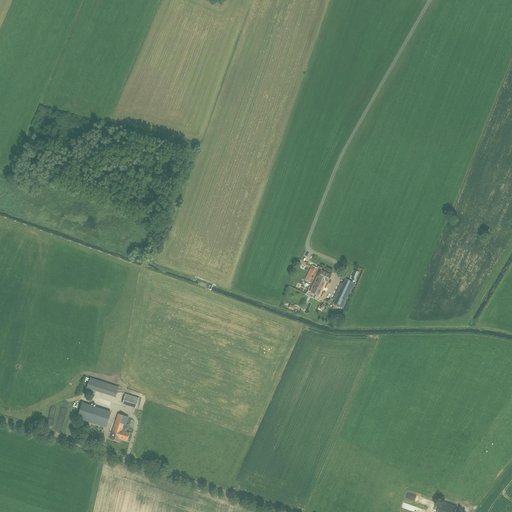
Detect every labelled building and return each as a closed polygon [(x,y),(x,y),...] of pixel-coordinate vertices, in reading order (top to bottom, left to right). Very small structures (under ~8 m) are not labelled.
[(312,266),(306,279),(304,282),(306,283),(305,284),(305,285),(306,286),(307,286),(308,284),(310,285),(311,282),(315,274),(317,275),(309,292),(320,296),(327,281),(328,282),(331,275),(312,266)] [(334,300),(345,305),(353,289),(341,283),(334,300)] [(118,387),(90,377),(87,387),(115,396),(118,387)] [(139,398),(125,394),(122,403),(136,407),(139,398)] [(106,427),(110,412),(82,403),(77,418),(106,427)] [(130,433),(122,430),(124,424),(127,425),(129,417),(118,413),(112,432),(113,432),(111,439),(118,442),(120,438),(128,440),(130,433)] [(406,493),(404,498),(428,507),(430,502),(406,493)] [(441,501),(436,511),(453,511),(456,506),(441,501)]
